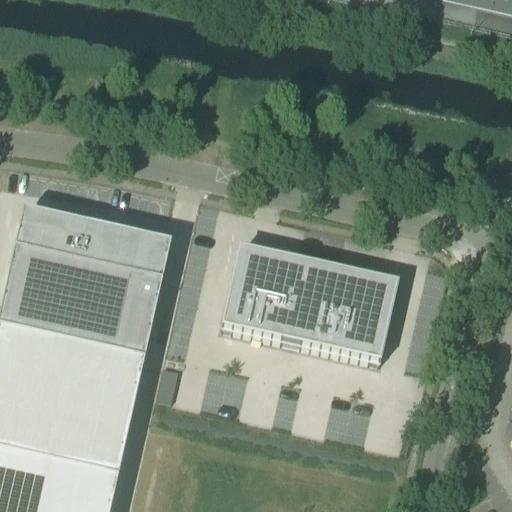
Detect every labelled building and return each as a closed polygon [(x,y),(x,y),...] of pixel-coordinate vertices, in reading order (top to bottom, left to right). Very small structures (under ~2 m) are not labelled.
[(0,335),(144,364),(145,359),(143,359),(146,343),(148,344),(169,254),(40,225),(39,235),(19,230),(1,311),(3,311),(0,325),(0,335)] [(257,262),(238,257),(236,267),(235,267),(219,337),(377,372),(393,304),(392,303),(395,292),(385,290),(257,261),(257,262)] [(144,364),(0,335),(0,456),(117,483),(144,364)] [(173,394),(158,391),(154,407),(170,410),(173,394)] [(0,511),(110,511),(117,483),(0,456),(0,511)]
